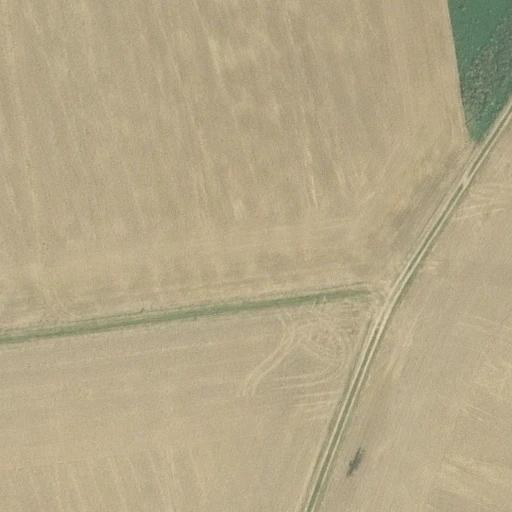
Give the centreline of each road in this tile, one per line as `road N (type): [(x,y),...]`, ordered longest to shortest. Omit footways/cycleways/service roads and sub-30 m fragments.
road 1 (track): [(307,511),(388,295),(511,100)]
road 2 (track): [(388,295),(0,343)]
